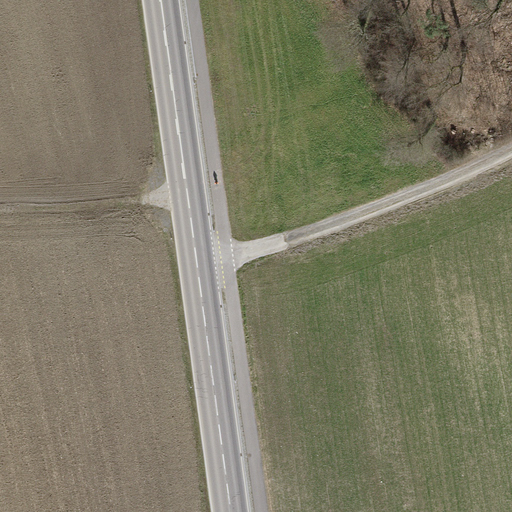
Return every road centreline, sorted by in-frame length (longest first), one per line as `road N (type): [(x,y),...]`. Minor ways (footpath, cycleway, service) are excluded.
road 1 (secondary): [(160,0),(230,511)]
road 2 (track): [(511,137),(199,280)]
